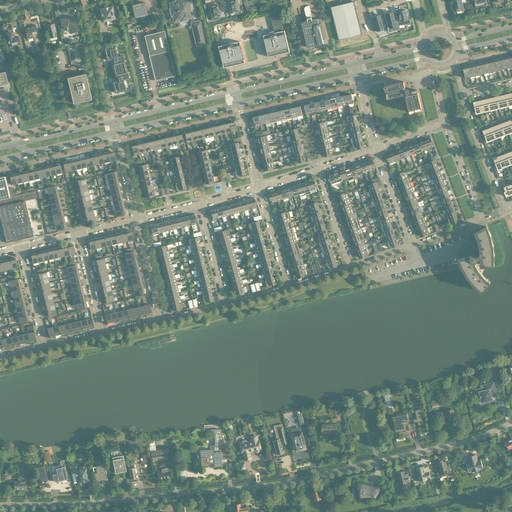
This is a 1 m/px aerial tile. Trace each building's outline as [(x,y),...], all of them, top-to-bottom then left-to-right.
[(194,23),(189,1),(187,1),(187,0),(186,0),(185,0),(182,0),(181,0),(180,0),(181,0),(177,1),(177,0),(175,0),(176,2),(172,3),(171,4),(171,5),(170,5),(171,9),(170,10),(170,11),(171,11),(172,14),(171,15),(171,16),(172,15),(173,19),(175,19),(175,20),(176,20),(176,21),(180,20),(180,21),(182,21),(181,20),(185,19),(185,20),(187,20),(186,19),(190,18),(195,38),(196,38),(196,39),(199,39),(201,39),(201,38),(203,38),(203,37),(204,36),(200,21),(194,23)] [(461,0),(456,0),(454,1),(457,12),(464,10),(464,11),(461,0)] [(250,8),(254,7),(253,3),(250,3),(249,1),(244,2),(247,12),(251,11),(250,8)] [(354,1),(331,7),(339,40),(362,34),(354,1)] [(144,2),(132,5),(135,18),(140,17),(141,19),(143,18),(144,22),(154,20),(153,12),(151,13),(151,14),(147,15),(144,2)] [(215,2),(205,4),(207,13),(218,10),(217,4),(216,4),(215,2)] [(239,5),(228,8),(229,14),(240,11),(239,5)] [(307,18),(313,16),(310,5),(304,7),(307,18)] [(112,7),(100,10),(101,14),(101,16),(102,16),(103,21),(107,21),(111,20),(115,19),(114,15),(113,10),(112,7)] [(218,10),(207,13),(208,17),(211,17),(212,20),(219,19),(219,16),(220,16),(218,10)] [(399,14),(397,15),(399,26),(410,23),(408,17),(407,17),(405,10),(399,12),(399,14)] [(386,15),(385,15),(386,19),(387,19),(388,22),(386,22),(388,29),(396,27),(393,12),(386,14),(386,15)] [(374,18),(372,18),(375,32),(384,30),(380,15),(374,17),(374,18)] [(279,16),(271,18),(274,30),(282,28),(279,16)] [(323,44),(320,28),(319,28),(319,27),(318,27),(317,25),(319,25),(318,22),(317,18),(301,22),(307,48),(323,44)] [(60,19),(61,26),(62,26),(61,26),(62,26),(63,26),(64,26),(65,26),(64,29),(66,29),(66,30),(67,30),(69,32),(71,30),(72,31),(72,32),(73,32),(73,33),(80,31),(79,31),(79,30),(79,29),(78,28),(77,27),(77,26),(76,25),(75,24),(74,23),(73,22),(74,22),(73,22),(74,22),(74,21),(74,20),(73,20),(72,19),(72,20),(71,20),(70,20),(69,20),(68,19),(67,19),(66,19),(64,19),(63,19),(62,19),(61,19),(60,19)] [(56,33),(54,23),(53,24),(52,23),(47,24),(47,25),(46,25),(48,35),(49,36),(48,36),(49,39),(57,37),(57,34),(56,34),(56,33)] [(35,25),(30,26),(33,38),(38,37),(35,25)] [(24,28),(27,39),(33,38),(30,26),(24,28)] [(290,52),(285,31),(284,30),(263,35),(268,57),(290,52)] [(6,34),(9,47),(20,44),(18,36),(15,37),(14,36),(13,35),(12,36),(11,32),(10,33),(10,32),(9,31),(8,31),(7,32),(7,33),(6,34)] [(175,76),(164,31),(144,36),(155,81),(175,76)] [(244,63),(239,41),(217,46),(222,68),(244,63)] [(115,47),(105,49),(107,60),(113,59),(115,65),(113,65),(116,76),(117,75),(119,81),(113,82),(116,93),(126,90),(123,80),(129,79),(127,72),(126,73),(123,63),(125,62),(123,56),(117,57),(115,47)] [(511,57),(510,58),(510,56),(507,57),(507,55),(502,56),(502,58),(498,59),(497,58),(493,59),(493,60),(488,61),(488,60),(483,61),(484,63),(479,64),(479,62),(474,63),(474,65),(470,66),(469,64),(465,65),(465,67),(462,68),(465,78),(511,67),(511,57)] [(73,103),(91,99),(85,74),(67,78),(73,103)] [(27,113),(51,108),(45,79),(21,84),(27,113)] [(409,111),(421,108),(417,90),(409,92),(408,89),(406,90),(404,82),(386,86),(389,98),(404,95),(405,95),(409,111)] [(505,122),(503,123),(502,121),(500,122),(504,134),(509,132),(505,122)] [(504,134),(500,122),(497,123),(498,125),(496,125),(500,136),(504,134)] [(496,125),(494,126),(493,125),(491,126),(495,137),(500,136),(496,125)] [(488,126),(489,128),(487,129),(487,130),(491,139),(495,137),(491,126),(488,126)] [(491,139),(487,130),(487,129),(485,130),(484,128),(482,129),(486,141),(491,139)] [(429,138),(424,140),(427,149),(433,147),(429,138)] [(424,140),(419,142),(422,151),(427,149),(424,140)] [(419,142),(413,144),(417,153),(422,151),(419,142)] [(413,144),(408,146),(411,155),(417,153),(413,144)] [(408,146),(403,149),(406,157),(411,155),(408,146)] [(239,148),(229,150),(230,154),(228,155),(229,157),(231,157),(231,156),(240,153),(239,148)] [(403,149),(397,151),(401,159),(406,157),(403,149)] [(111,151),(107,152),(110,161),(115,160),(114,152),(111,153),(111,151)] [(397,151),(392,153),(395,161),(401,159),(397,151)] [(510,164),(506,152),(504,153),(504,154),(502,155),(506,165),(510,164)] [(390,164),(395,161),(392,153),(386,155),(390,164)] [(506,165),(502,155),(500,156),(499,154),(497,155),(501,167),(506,165)] [(495,156),(495,158),(493,159),(497,169),(501,167),(497,155),(495,156)] [(241,159),(232,161),(233,165),(231,165),(231,168),(234,167),(233,166),(242,164),(241,159)] [(372,160),(366,162),(369,171),(375,169),(372,160)] [(427,164),(429,169),(437,166),(435,161),(427,164)] [(63,162),(65,172),(71,171),(69,163),(67,163),(66,162),(63,162)] [(366,162),(361,164),(364,173),(369,171),(366,162)] [(361,164),(355,166),(358,175),(364,173),(361,164)] [(355,166),(350,168),(353,177),(358,175),(355,166)] [(439,171),(437,166),(429,169),(430,174),(439,171)] [(354,179),(353,177),(350,168),(345,170),(348,181),(354,179)] [(244,169),(234,171),(236,177),(237,176),(238,178),(241,177),(241,176),(245,175),(244,169)] [(348,181),(345,170),(339,171),(342,180),(343,183),(348,181)] [(339,171),(334,173),(337,182),(342,180),(339,171)] [(439,171),(430,174),(428,175),(430,180),(432,179),(441,176),(439,171)] [(397,175),(399,180),(408,177),(406,172),(397,175)] [(331,184),(337,182),(334,173),(328,175),(331,184)] [(0,177),(0,216),(6,242),(6,243),(33,236),(25,201),(37,198),(36,191),(10,197),(5,176),(0,177)] [(213,176),(204,179),(205,184),(209,183),(210,185),(213,184),(213,182),(214,182),(213,176)] [(443,181),(441,176),(432,179),(434,184),(443,181)] [(408,177),(399,180),(401,185),(410,182),(408,177)] [(317,192),(313,180),(308,182),(311,193),(317,192)] [(443,181),(434,184),(436,189),(445,186),(443,181)] [(311,193),(308,182),(302,184),(306,195),(311,193)] [(410,182),(401,185),(403,190),(412,187),(410,182)] [(184,183),(175,185),(177,191),(178,190),(178,192),(182,191),(181,190),(186,189),(184,183)] [(368,186),(370,191),(379,188),(377,183),(368,186)] [(306,195),(302,184),(297,185),(300,197),(306,195)] [(297,185),(291,187),(294,196),(295,198),(300,197),(297,185)] [(445,186),(436,189),(438,194),(447,191),(445,186)] [(291,187),(286,189),(289,198),(294,196),(291,187)] [(412,187),(403,190),(405,196),(414,192),(412,187)] [(379,188),(370,191),(372,196),(380,193),(379,188)] [(286,189),(280,190),(283,199),(289,198),(286,189)] [(154,190),(145,193),(146,198),(150,197),(151,199),(154,198),(154,196),(155,196),(154,190)] [(280,190),(275,192),(278,201),(283,199),(280,190)] [(447,191),(438,194),(440,199),(449,196),(447,191)] [(272,203),(278,201),(275,192),(269,194),(272,203)] [(414,192),(405,196),(407,201),(416,197),(414,192)] [(347,193),(338,196),(340,201),(349,198),(347,193)] [(380,193),(372,196),(370,197),(372,202),(373,201),(382,198),(380,193)] [(449,196),(440,199),(442,204),(451,201),(449,196)] [(416,197),(407,201),(409,206),(417,202),(416,197)] [(254,198),(248,200),(251,209),(257,207),(254,198)] [(349,198),(340,201),(342,206),(351,203),(349,198)] [(382,198),(373,201),(375,206),(384,203),(382,198)] [(248,200),(243,201),(245,211),(244,211),(245,213),(247,212),(247,210),(251,209),(248,200)] [(243,201),(237,203),(240,212),(244,211),(245,211),(243,201)] [(451,201),(442,204),(444,209),(453,206),(451,201)] [(417,202),(409,206),(411,211),(419,207),(417,202)] [(309,206),(310,211),(319,208),(318,203),(309,206)] [(352,208),(351,203),(342,206),(343,212),(352,208)] [(384,203),(375,206),(377,211),(386,208),(384,203)] [(232,205),(226,206),(229,215),(233,214),(234,214),(232,205)] [(226,206),(221,208),(223,217),(222,217),(223,219),(225,218),(225,216),(229,215),(226,206)] [(453,206),(444,209),(446,215),(455,211),(453,206)] [(419,207),(411,211),(413,216),(421,212),(419,207)] [(223,217),(221,208),(215,209),(218,218),(222,217),(223,217)] [(354,208),(352,208),(343,212),(345,217),(356,213),(354,208)] [(386,208),(377,211),(379,216),(387,213),(386,208)] [(212,220),(218,218),(215,209),(210,211),(212,220)] [(455,211),(446,215),(448,220),(457,216),(455,211)] [(289,212),(287,212),(278,215),(280,220),(289,218),(290,217),(289,212)] [(421,212),(413,216),(414,221),(423,217),(421,212)] [(358,218),(356,213),(345,217),(347,222),(358,218)] [(387,213),(379,216),(380,222),(389,219),(387,213)] [(457,216),(448,220),(450,225),(459,221),(457,216)] [(423,217),(414,221),(416,226),(425,222),(423,217)] [(324,224),(322,218),(313,221),(312,222),(314,227),(315,226),(324,224)] [(358,218),(347,222),(349,227),(360,223),(358,218)] [(389,219),(380,222),(382,227),(391,224),(389,219)] [(292,222),(291,223),(282,225),(283,231),(292,228),(294,227),(292,222)] [(425,222),(416,226),(418,231),(427,227),(425,222)] [(360,223),(349,227),(350,232),(359,229),(361,228),(360,223)] [(391,224),(382,227),(384,232),(393,229),(391,224)] [(259,226),(250,229),(251,233),(249,233),(250,236),(252,235),(252,234),(261,232),(259,226)] [(427,227),(418,231),(420,236),(429,233),(427,227)] [(481,253),(480,254),(480,253),(477,256),(472,255),(472,256),(470,256),(459,259),(460,263),(461,263),(462,267),(464,272),(465,272),(470,280),(471,280),(476,288),(477,287),(481,291),(489,283),(487,281),(486,281),(485,281),(481,275),(480,275),(476,268),(475,269),(475,268),(472,261),(473,260),(474,264),(480,257),(482,256),(482,261),(482,262),(481,262),(481,265),(493,265),(493,255),(492,246),(490,236),(486,227),(487,227),(486,227),(476,232),(479,236),(479,237),(478,237),(481,244),(481,245),(480,245),(482,252),(482,253),(481,253)] [(359,229),(350,232),(352,237),(361,234),(359,229)] [(393,229),(384,232),(382,232),(384,237),(386,237),(395,234),(393,229)] [(361,234),(352,237),(354,242),(363,239),(364,239),(363,233),(361,234)] [(395,234),(386,237),(387,242),(396,239),(395,234)] [(262,237),(253,239),(254,243),(252,244),(253,247),(255,246),(255,245),(264,242),(262,237)] [(363,239),(354,242),(356,247),(365,244),(363,239)] [(396,239),(387,242),(389,247),(398,244),(396,239)] [(199,243),(190,245),(191,249),(188,250),(189,252),(191,252),(191,250),(200,248),(199,243)] [(365,244),(356,247),(358,252),(366,249),(368,249),(366,244),(365,244)] [(265,247),(256,250),(257,254),(255,254),(256,257),(258,256),(257,255),(267,252),(265,247)] [(299,248),(290,251),(291,256),(300,254),(302,253),(300,248),(299,248)] [(366,249),(358,252),(359,258),(368,255),(366,249)] [(201,253),(192,256),(193,260),(191,260),(192,263),(194,262),(194,261),(203,259),(201,253)] [(268,258),(259,260),(260,264),(258,265),(259,267),(261,267),(260,265),(269,263),(268,258)] [(335,260),(326,262),(328,268),(337,265),(335,260)] [(204,264),(195,266),(196,270),(194,271),(194,273),(196,273),(196,271),(205,269),(204,264)] [(271,268),(262,271),(263,274),(261,275),(261,278),(264,277),(263,276),(272,273),(271,268)] [(305,269),(296,272),(298,277),(302,276),(302,278),(306,276),(305,275),(307,274),(305,269)] [(207,274),(197,277),(198,281),(196,281),(197,284),(199,283),(199,282),(208,280),(207,274)] [(274,278),(265,281),(266,286),(268,286),(268,288),(272,287),(271,285),(275,284),(274,278)] [(209,285),(200,287),(201,291),(199,292),(199,294),(202,294),(201,292),(210,290),(209,285)] [(243,287),(234,289),(236,295),(240,294),(240,295),(244,294),(243,293),(245,292),(243,287)] [(212,295),(203,298),(204,303),(205,303),(206,304),(209,303),(209,302),(213,301),(212,295)] [(182,308),(181,303),(172,305),(173,311),(177,309),(178,311),(181,310),(181,309),(182,308)] [(150,304),(144,306),(146,315),(152,314),(150,304)] [(107,325),(113,323),(110,314),(105,315),(107,325)] [(92,318),(86,319),(88,329),(94,328),(92,318)] [(49,338),(55,337),(53,327),(47,329),(49,338)] [(28,333),(23,334),(25,344),(31,343),(28,333)] [(480,397),(481,400),(480,400),(479,402),(479,404),(481,405),(484,405),(485,403),(484,402),(491,400),(492,398),(491,394),(496,393),(494,382),(483,385),(484,390),(482,390),(482,388),(476,390),(478,397),(480,397)] [(442,405),(441,402),(440,399),(438,400),(439,403),(432,405),(432,408),(442,405)] [(423,409),(415,410),(417,418),(413,419),(414,422),(417,422),(418,425),(426,424),(423,409)] [(453,409),(445,411),(446,415),(447,415),(449,420),(455,419),(453,409)] [(402,415),(392,417),(396,432),(406,430),(405,424),(408,424),(408,421),(409,421),(407,414),(402,415)] [(280,439),(273,440),(277,455),(284,453),(281,444),(283,443),(283,444),(287,443),(282,424),(275,426),(277,434),(279,433),(280,439)] [(336,424),(321,424),(321,432),(332,432),(333,438),(338,437),(336,432),(336,424)] [(212,449),(200,450),(202,464),(214,463),(214,466),(221,465),(221,459),(228,459),(224,443),(220,429),(210,430),(210,431),(213,431),(215,445),(212,446),(212,449)] [(292,434),(291,434),(291,435),(292,437),(295,451),(301,450),(306,449),(306,448),(305,446),(302,432),(296,433),(292,434)] [(129,440),(131,450),(144,448),(142,438),(129,440)] [(240,443),(240,444),(240,445),(239,445),(241,453),(242,453),(244,460),(251,459),(249,451),(254,450),(254,451),(255,452),(256,452),(257,451),(258,450),(258,449),(260,449),(258,440),(257,440),(257,438),(250,440),(251,442),(247,443),(247,442),(246,442),(245,441),(244,441),(243,441),(242,441),(241,441),(241,442),(240,443)] [(170,455),(168,449),(156,451),(154,441),(148,442),(150,452),(151,458),(170,455)] [(478,460),(476,455),(476,454),(467,457),(469,463),(466,463),(469,472),(474,470),(474,469),(477,468),(478,469),(483,468),(480,459),(478,460)] [(126,471),(123,455),(112,457),(115,473),(126,471)] [(42,486),(48,485),(43,461),(42,461),(43,465),(37,467),(42,486)] [(245,469),(244,463),(243,464),(242,461),(237,462),(238,465),(239,471),(245,469)] [(128,464),(129,468),(131,479),(137,478),(135,467),(134,467),(133,462),(128,464)] [(447,469),(446,467),(445,462),(438,463),(441,475),(442,477),(447,476),(452,475),(450,468),(447,469)] [(103,464),(92,467),(96,481),(101,480),(106,478),(105,474),(107,473),(106,470),(105,470),(103,464)] [(158,479),(169,477),(167,468),(165,468),(164,465),(160,466),(160,467),(158,467),(159,469),(157,469),(158,479)] [(57,474),(52,475),(54,482),(57,481),(61,480),(68,479),(67,476),(68,475),(67,471),(66,471),(64,466),(55,469),(57,474)] [(82,469),(75,470),(76,472),(75,472),(75,473),(75,476),(76,475),(76,477),(77,477),(77,478),(76,478),(78,486),(82,485),(81,482),(86,481),(86,483),(90,482),(88,475),(87,475),(86,470),(87,470),(86,466),(82,467),(82,469)] [(417,470),(414,471),(416,481),(420,480),(420,481),(426,479),(426,478),(430,477),(427,467),(424,468),(423,467),(417,468),(417,470)] [(411,476),(408,476),(407,471),(404,472),(404,471),(398,473),(398,474),(396,475),(398,485),(400,484),(401,486),(407,485),(407,486),(410,485),(410,482),(412,482),(411,476)] [(378,490),(379,488),(373,486),(370,486),(370,485),(359,482),(358,487),(357,487),(358,487),(360,496),(361,497),(362,497),(370,496),(371,496),(371,497),(374,498),(375,498),(376,498),(376,497),(378,494),(377,493),(378,490)] [(319,491),(313,492),(315,501),(321,499),(319,491)] [(268,501),(269,508),(272,507),(272,506),(281,504),(280,499),(268,501)] [(240,503),(233,504),(233,511),(247,511),(248,511),(247,507),(240,508),(240,503)]
